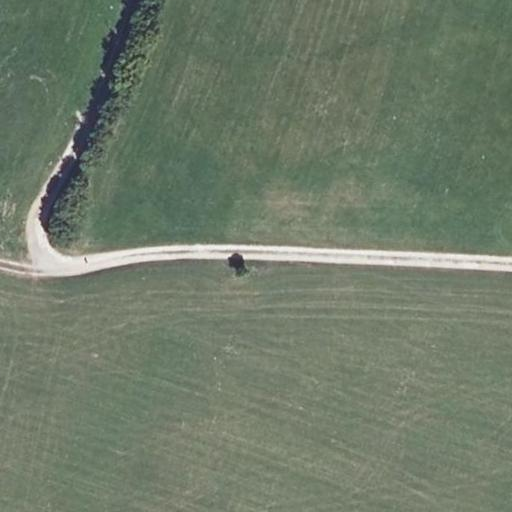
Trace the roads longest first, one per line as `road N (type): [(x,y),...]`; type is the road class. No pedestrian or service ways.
road 1 (track): [(511,265),(210,252),(64,267)]
road 2 (track): [(132,0),(110,77),(40,217),(40,246),(64,267)]
